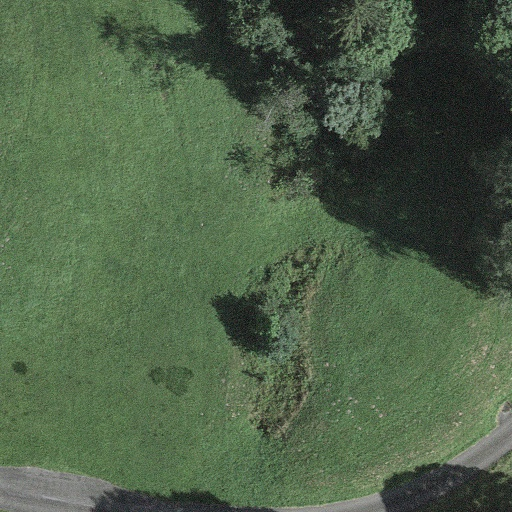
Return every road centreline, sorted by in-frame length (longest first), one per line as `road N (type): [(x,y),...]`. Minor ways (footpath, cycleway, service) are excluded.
road 1 (track): [(300,511),(354,504),(511,399)]
road 2 (track): [(0,489),(118,511)]
